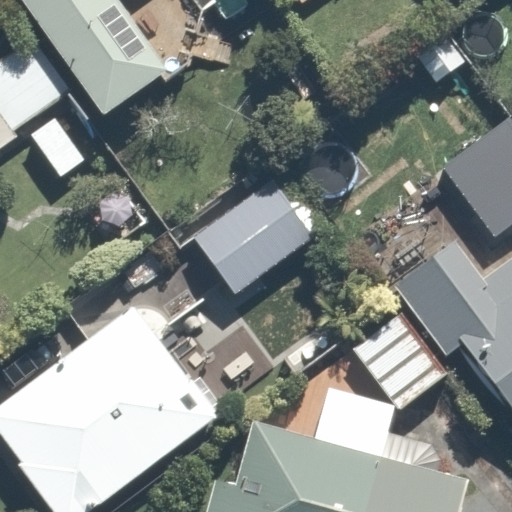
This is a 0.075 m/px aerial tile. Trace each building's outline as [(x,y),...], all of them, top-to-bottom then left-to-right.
[(17,0),(92,110),(160,64),(148,45),(205,6),(201,0),(17,0)] [(0,54),(0,144),(63,104),(22,41),(0,54)] [(55,114),(24,135),(53,179),(84,158),(55,114)] [(511,120),(511,119),(444,167),(492,235),(511,220),(511,120)] [(308,244),(267,183),(189,235),(230,296),(308,244)] [(447,247),(398,287),(511,427),(511,258),(479,285),(447,247)] [(0,435),(58,511),(80,511),(211,412),(127,302),(0,399),(0,435)] [(396,314),(347,352),(393,411),(442,373),(396,314)] [(214,477),(199,511),(425,511),(438,478),(256,406),(225,482),(214,477)]
